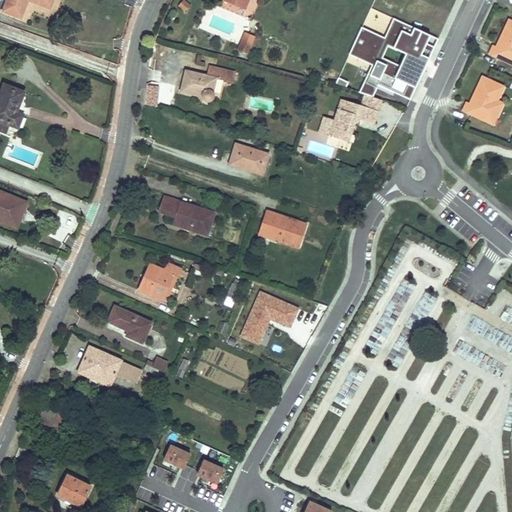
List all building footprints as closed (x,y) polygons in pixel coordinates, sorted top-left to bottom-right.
[(23,6),(6,0),(4,0),(0,11),(18,18),(23,6)] [(49,0),(6,0),(23,6),(24,0),(26,0),(47,9),(49,0)] [(183,0),(177,7),(184,13),(190,6),(183,0)] [(242,10),(246,0),(222,0),(221,2),(242,10)] [(417,85),(438,39),(394,19),(385,38),(362,27),(350,55),(372,65),(360,91),(382,101),(388,90),(410,100),(417,85)] [(511,21),(508,20),(498,40),(500,44),(497,48),(495,47),(492,46),(488,54),(511,65),(511,21)] [(255,36),(245,32),(238,50),(248,54),(255,36)] [(212,93),(215,79),(239,85),(241,76),(209,68),(206,78),(185,73),(181,89),(202,94),(202,95),(202,96),(201,96),(201,97),(201,98),(202,99),(202,100),(203,102),(205,103),(206,103),(208,103),(210,103),(211,102),(212,100),(213,99),(213,97),(213,95),(212,94),(212,93)] [(503,87),(482,77),(472,97),(473,101),(471,105),(469,104),(466,103),(462,111),(487,123),(490,115),(496,118),(503,103),(497,101),(503,87)] [(349,83),(339,78),(337,83),(347,88),(349,83)] [(159,87),(147,85),(145,103),(156,105),(159,87)] [(0,86),(0,133),(5,135),(8,128),(10,123),(16,126),(20,115),(12,111),(19,95),(0,86)] [(202,94),(181,89),(180,93),(201,98),(201,97),(201,96),(202,96),(202,95),(202,94)] [(373,124),(381,101),(363,94),(359,105),(339,99),(333,120),(322,116),(317,132),(328,136),(342,140),(344,132),(351,134),(354,123),(352,122),(353,118),(358,120),(373,124)] [(493,125),(496,118),(490,115),(487,123),(493,125)] [(348,142),(351,134),(344,132),(342,140),(348,142)] [(268,153),(236,142),(229,162),(261,174),(268,153)] [(333,149),(310,142),(308,151),(330,158),(333,149)] [(0,222),(10,227),(19,202),(0,194),(0,222)] [(214,214),(165,197),(159,213),(176,220),(175,225),(206,236),(214,214)] [(17,230),(27,205),(19,202),(10,227),(17,230)] [(307,223),(269,210),(261,233),(299,246),(307,223)] [(210,266),(189,259),(185,272),(193,274),(193,272),(207,276),(210,266)] [(150,264),(139,290),(163,300),(167,301),(178,276),(179,276),(183,268),(167,261),(163,270),(150,264)] [(225,299),(232,302),(238,286),(231,283),(225,299)] [(299,307),(260,291),(240,336),(259,344),(270,320),(290,328),(299,307)] [(150,321),(115,305),(107,321),(126,330),(124,335),(142,342),(150,321)] [(216,332),(223,335),(228,325),(221,321),(216,332)] [(140,370),(90,345),(79,372),(109,386),(115,374),(134,383),(140,370)] [(155,368),(164,372),(169,361),(157,356),(154,362),(152,367),(155,368)] [(189,362),(184,360),(177,375),(182,377),(185,371),(189,362)] [(147,364),(144,363),(141,371),(148,375),(151,366),(147,364)] [(59,416),(47,442),(57,446),(71,414),(42,402),(40,408),(59,416)] [(59,416),(40,408),(34,419),(41,422),(35,437),(47,442),(59,416)] [(41,422),(34,419),(28,434),(35,437),(41,422)] [(83,443),(86,433),(75,430),(73,440),(83,443)] [(192,454),(171,444),(163,461),(185,470),(192,454)] [(227,470),(205,460),(199,476),(221,485),(227,470)] [(91,486),(67,474),(56,495),(80,507),(91,486)] [(331,511),(332,511),(310,501),(304,511),(331,511)]
